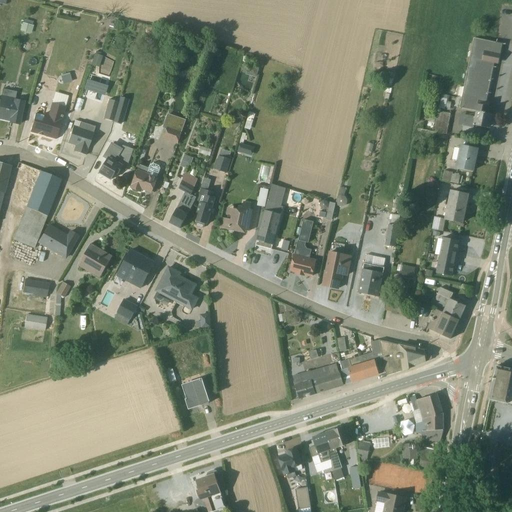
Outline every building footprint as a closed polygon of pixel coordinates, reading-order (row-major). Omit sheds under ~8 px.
[(497,65),(502,45),(473,39),(463,88),(459,87),(457,97),(460,97),(461,98),(459,109),(475,112),(474,118),(460,115),(458,125),(473,128),(473,126),(489,129),(492,115),(489,114),(491,108),(485,106),(494,64),(497,65)] [(91,63),(98,66),(102,56),(95,53),(91,63)] [(71,82),(69,73),(60,76),(63,85),(71,82)] [(99,84),(89,81),(85,91),(95,94),(99,84)] [(15,93),(2,91),(0,99),(0,119),(10,121),(10,123),(18,125),(23,102),(14,100),(15,93)] [(55,140),(68,97),(55,93),(51,104),(48,115),(44,114),(43,116),(35,114),(29,133),(55,140)] [(445,109),(449,110),(450,103),(446,102),(447,97),(441,95),(438,109),(444,110),(445,109)] [(128,100),(120,98),(113,122),(121,125),(128,100)] [(83,101),(77,99),(74,110),(79,112),(83,101)] [(118,103),(108,100),(103,119),(113,122),(118,103)] [(450,114),(437,112),(433,133),(446,135),(450,114)] [(166,130),(163,140),(176,145),(185,120),(167,114),(162,129),(166,130)] [(249,130),(252,121),(247,119),(244,129),(249,130)] [(94,128),(80,123),(74,121),(73,126),(67,144),(75,146),(74,150),(78,151),(77,153),(85,156),(94,128)] [(107,161),(100,173),(111,180),(115,173),(118,174),(121,169),(126,171),(133,150),(122,146),(121,149),(112,143),(103,158),(107,161)] [(250,154),(247,146),(238,150),(242,157),(250,154)] [(455,168),(473,171),(477,150),(459,146),(459,149),(454,148),(451,160),(456,161),(455,168)] [(200,147),(198,153),(209,156),(211,151),(200,147)] [(230,153),(220,150),(217,160),(216,160),(213,170),(226,174),(230,160),(228,160),(230,153)] [(191,160),(182,157),(178,167),(187,170),(191,160)] [(0,205),(10,166),(0,163),(0,205)] [(138,169),(131,188),(133,189),(132,190),(133,191),(137,193),(138,192),(139,191),(140,192),(141,189),(151,193),(160,169),(159,166),(153,164),(150,165),(148,169),(137,164),(136,168),(138,169)] [(191,196),(195,186),(197,180),(195,178),(198,172),(193,170),(190,175),(185,173),(180,186),(178,190),(184,193),(176,209),(177,210),(169,223),(180,229),(196,198),(191,196)] [(444,171),(441,182),(450,184),(450,183),(458,185),(458,184),(460,184),(462,177),(452,175),(452,173),(444,171)] [(60,180),(40,172),(12,241),(32,249),(60,180)] [(195,225),(203,228),(204,225),(206,225),(210,214),(212,215),(214,210),(212,209),(215,199),(212,198),(214,193),(200,189),(197,201),(200,203),(196,214),(198,214),(195,225)] [(267,190),(260,189),(257,206),(264,208),(265,208),(267,190)] [(345,190),(340,189),(337,198),(335,202),(337,206),(341,208),(345,206),(347,202),(345,198),(342,197),(345,190)] [(468,195),(467,195),(450,192),(443,219),(434,218),(431,230),(443,232),(445,220),(462,223),(468,195)] [(326,202),(323,201),(320,203),(320,207),(321,210),(324,210),(327,208),(328,204),(326,202)] [(221,218),(219,228),(229,230),(228,232),(234,233),(234,231),(237,232),(240,230),(248,232),(253,210),(250,209),(251,204),(243,202),(242,207),(239,207),(238,211),(227,209),(226,215),(231,216),(230,220),(221,218)] [(271,250),(283,207),(267,203),(255,246),(271,250)] [(335,204),(329,203),(325,219),(331,221),(335,204)] [(308,243),(313,222),(303,220),(298,239),(298,240),(290,271),(296,273),(296,274),(303,276),(304,275),(311,277),(315,260),(309,259),(311,251),(306,249),(304,246),(305,243),(308,243)] [(398,227),(388,225),(384,246),(395,248),(398,227)] [(48,226),(38,244),(64,259),(77,237),(70,232),(67,237),(48,226)] [(458,241),(442,238),(435,273),(451,276),(458,241)] [(78,266),(99,279),(112,257),(90,244),(78,266)] [(140,289),(154,263),(130,250),(116,277),(117,277),(140,289)] [(330,252),(323,286),(338,289),(339,281),(342,282),(343,277),(347,277),(351,257),(330,252)] [(384,268),(364,264),(357,293),(378,298),(384,268)] [(395,267),(392,267),(391,272),(394,273),(394,275),(399,276),(399,277),(412,280),(414,269),(395,265),(395,267)] [(169,268),(168,268),(156,292),(192,312),(199,299),(191,294),(195,286),(178,277),(179,274),(169,268)] [(22,295),(46,298),(48,286),(24,282),(22,295)] [(54,319),(58,319),(59,313),(60,297),(63,299),(70,288),(62,283),(55,294),(54,319)] [(452,294),(440,288),(435,300),(445,305),(442,313),(458,321),(465,307),(449,300),(452,294)] [(124,300),(114,319),(127,326),(130,320),(130,321),(137,307),(124,300)] [(435,310),(432,318),(427,329),(450,339),(458,321),(442,313),(435,310)] [(201,315),(201,327),(210,327),(210,315),(201,315)] [(25,317),(24,330),(44,333),(46,320),(25,317)] [(336,339),(339,352),(346,351),(344,338),(336,339)] [(380,359),(382,358),(379,341),(370,343),(372,353),(358,357),(365,379),(385,373),(380,359)] [(429,352),(398,345),(379,341),(382,358),(386,376),(402,371),(425,363),(430,358),(429,352)] [(352,359),(340,362),(342,370),(341,370),(346,385),(365,379),(358,357),(355,358),(354,356),(351,357),(352,359)] [(292,377),(299,399),(343,385),(336,364),(292,377)] [(507,404),(511,382),(511,370),(496,367),(489,400),(507,404)] [(175,382),(172,370),(166,372),(170,383),(175,382)] [(192,382),(181,385),(186,399),(185,400),(188,410),(208,403),(200,379),(192,382)] [(442,414),(436,395),(416,401),(414,396),(409,398),(410,402),(408,403),(411,413),(412,412),(415,425),(415,434),(421,434),(421,442),(440,440),(443,430),(442,414)] [(347,446),(341,428),(325,433),(331,451),(329,452),(334,481),(343,478),(340,469),(342,469),(337,455),(346,452),(344,447),(347,446)] [(325,433),(312,438),(315,446),(309,448),(311,457),(314,465),(321,463),(330,460),(329,452),(331,451),(325,433)] [(368,449),(369,443),(358,440),(357,447),(359,460),(366,462),(369,449),(368,449)] [(402,445),(402,462),(406,461),(405,468),(411,469),(413,460),(419,459),(419,457),(421,457),(419,467),(425,468),(424,472),(431,473),(436,451),(435,450),(434,453),(414,449),(414,451),(409,451),(409,445),(402,445)] [(296,448),(285,452),(286,455),(278,457),(279,460),(278,460),(283,476),(287,475),(289,479),(295,477),(294,473),(302,470),(301,465),(296,448)] [(349,467),(353,488),(361,486),(358,465),(349,467)] [(204,500),(207,511),(213,511),(225,508),(217,485),(219,483),(220,481),(217,473),(216,472),(215,471),(213,471),(209,473),(208,474),(207,475),(207,477),(201,479),(202,481),(197,483),(199,490),(196,491),(200,501),(204,500)] [(310,507),(307,488),(296,490),(299,509),(310,507)] [(402,511),(405,499),(377,493),(376,502),(374,511),(402,511)]
